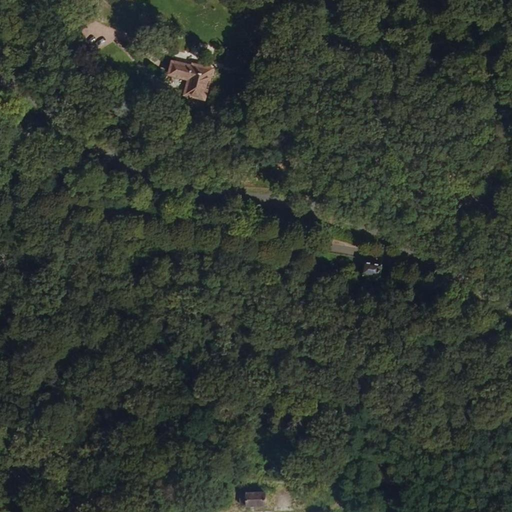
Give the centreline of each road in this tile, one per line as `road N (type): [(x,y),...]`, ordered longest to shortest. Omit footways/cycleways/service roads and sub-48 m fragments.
road 1 (unclassified): [(511,310),(403,239),(302,205),(183,186),(0,74)]
road 2 (unknown): [(0,8),(52,11),(117,40)]
